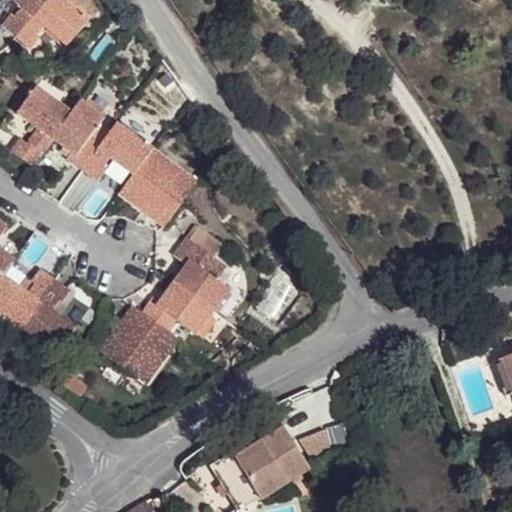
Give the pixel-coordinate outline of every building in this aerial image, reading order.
[(1,25),(16,38),(47,0),(10,0),(21,9),(14,17),(11,14),(1,25)] [(47,0),(16,38),(30,51),(40,39),(37,36),(42,30),(44,28),(65,47),(66,48),(89,22),(88,21),(63,0),(47,0)] [(88,0),(63,0),(88,21),(99,12),(88,0)] [(65,47),(44,28),(42,30),(63,49),(65,47)] [(11,152),(33,168),(53,141),(73,113),(37,87),(17,115),(38,130),(27,144),(20,139),(11,152)] [(66,160),(82,172),(111,132),(101,125),(106,117),(82,100),(73,113),(53,141),(71,154),(66,160)] [(118,123),(111,132),(82,172),(97,182),(106,170),(103,168),(107,163),(110,159),(133,176),(153,149),(118,123)] [(198,181),(153,149),(133,176),(130,180),(119,195),(148,215),(150,212),(167,224),(198,181)] [(133,176),(110,159),(107,163),(130,180),(133,176)] [(167,224),(150,212),(148,215),(165,227),(167,224)] [(0,279),(4,275),(6,272),(13,263),(0,253),(0,236),(7,227),(0,221),(0,279)] [(186,266),(174,283),(213,312),(230,289),(224,284),(241,260),(238,255),(199,227),(189,241),(187,239),(174,256),(183,263),(186,266)] [(0,253),(13,263),(16,259),(0,247),(0,253)] [(172,281),(174,283),(186,266),(183,263),(177,270),(179,271),(172,281)] [(23,285),(21,288),(4,275),(0,279),(0,314),(20,329),(55,281),(40,270),(30,284),(23,285)] [(6,272),(4,275),(21,288),(23,285),(6,272)] [(55,281),(20,329),(56,355),(77,328),(53,310),(58,302),(61,304),(70,292),(55,281)] [(156,300),(160,303),(174,283),(172,281),(163,293),(162,292),(156,300)] [(153,298),(143,313),(169,332),(177,322),(196,335),(197,334),(210,316),(213,312),(174,283),(160,303),(156,300),(153,298)] [(122,322),(131,329),(143,313),(133,306),(122,322)] [(169,332),(143,313),(131,329),(122,322),(101,351),(146,384),(179,339),(169,332)] [(210,316),(197,334),(203,339),(216,321),(210,316)] [(493,363),(505,396),(511,393),(511,364),(509,357),(493,363)] [(72,376),(63,388),(78,399),(87,387),(72,376)] [(210,468),(237,510),(259,497),(261,500),(310,469),(281,423),(210,468)] [(349,448),(344,424),(326,429),(332,452),(349,448)] [(164,496),(154,500),(158,509),(170,503),(167,497),(164,496)] [(152,511),(146,501),(128,511),(152,511)]
